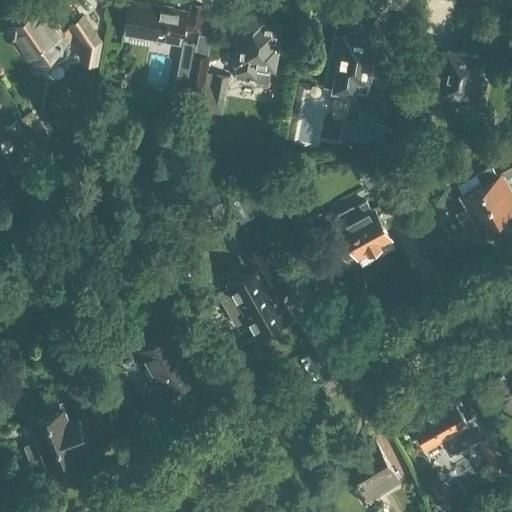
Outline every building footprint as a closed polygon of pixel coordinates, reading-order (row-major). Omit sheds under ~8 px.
[(128,3),(123,33),(180,44),(183,30),(200,33),(204,8),(191,6),(189,17),(185,16),(185,13),(128,3)] [(69,51),(62,42),(63,42),(40,9),(11,28),(34,61),(40,70),(48,72),(67,59),(69,51)] [(267,83),(269,74),(270,68),(272,68),(273,62),(275,62),(277,47),(276,47),(277,41),(278,41),(281,27),(276,26),(276,25),(274,24),(275,20),(243,15),(243,16),(242,15),(239,27),(241,28),(238,41),(240,41),(236,62),(239,62),(238,68),(236,78),(267,83)] [(83,62),(97,65),(100,43),(83,19),(72,27),(86,46),(83,62)] [(334,90),(347,92),(348,88),(363,91),(365,80),(369,81),(372,68),(368,67),(372,42),(360,40),(359,35),(349,33),(346,37),(344,37),(343,40),(333,38),(331,52),(340,53),(334,90)] [(438,103),(452,105),(454,95),(471,98),(471,97),(483,99),(486,82),(474,80),(478,57),(447,51),(444,65),(438,63),(436,78),(442,79),(439,92),(440,92),(438,103)] [(187,85),(203,88),(208,58),(193,55),(187,85)] [(215,74),(211,94),(198,92),(195,108),(221,112),(224,96),(227,76),(215,74)] [(5,127),(24,155),(38,146),(18,117),(5,127)] [(398,134),(410,137),(413,121),(401,119),(398,134)] [(342,145),(382,153),(386,129),(347,121),(342,145)] [(511,156),(511,140),(500,147),(504,157),(508,155),(510,158),(511,156)] [(382,155),(368,163),(379,183),(393,175),(382,155)] [(164,158),(161,182),(181,184),(184,161),(164,158)] [(491,165),(476,173),(460,182),(466,194),(461,197),(469,209),(458,215),(467,231),(511,206),(511,168),(497,177),(491,165)] [(268,206),(290,194),(279,174),(257,186),(268,206)] [(247,188),(225,200),(237,222),(259,210),(247,188)] [(342,227),(348,239),(339,244),(347,259),(357,253),(358,257),(390,239),(374,209),(363,215),(361,213),(346,222),(347,224),(342,227)] [(291,316),(278,293),(292,285),(293,284),(267,238),(240,253),(250,271),(228,283),(230,287),(218,293),(236,325),(248,318),(257,335),(275,325),(278,330),(291,323),(288,318),(291,316)] [(166,320),(189,305),(166,268),(143,282),(166,320)] [(63,334),(76,357),(87,350),(74,327),(63,334)] [(76,357),(63,334),(61,330),(46,338),(62,367),(76,358),(76,357)] [(162,398),(199,378),(172,330),(135,351),(162,398)] [(511,365),(493,376),(509,405),(511,403),(511,365)] [(445,447),(473,430),(454,398),(435,410),(437,412),(414,426),(427,448),(441,440),(445,447)] [(84,440),(87,438),(88,442),(107,435),(96,407),(77,415),(79,419),(76,420),(76,419),(68,422),(62,409),(61,409),(56,399),(44,403),(44,405),(31,410),(35,419),(31,421),(39,442),(25,447),(31,464),(46,459),(47,460),(78,448),(76,443),(84,440)] [(497,475),(508,470),(492,436),(480,442),(497,475)] [(401,484),(394,471),(376,441),(363,449),(365,454),(342,468),(364,505),(401,484)] [(266,511),(261,502),(241,511),(266,511)]
